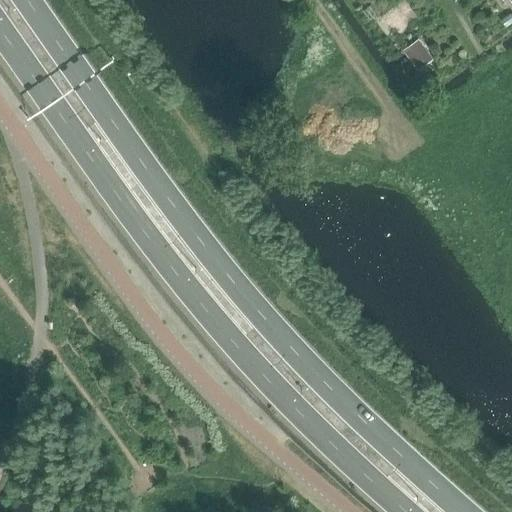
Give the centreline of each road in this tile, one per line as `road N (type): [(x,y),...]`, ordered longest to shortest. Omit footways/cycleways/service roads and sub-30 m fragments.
road 1 (primary): [(461,511),(271,328),(26,0)]
road 2 (primary): [(0,29),(149,242),(241,355),(403,511)]
road 3 (track): [(310,0),(399,121)]
